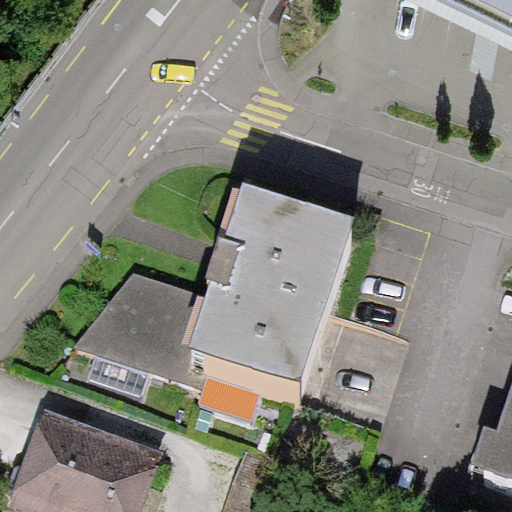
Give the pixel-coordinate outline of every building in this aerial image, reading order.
[(511,16),(477,0),(435,0),(511,35),(511,16)] [(511,0),(477,0),(511,16),(511,0)] [(212,304),(132,278),(74,351),(202,393),(210,379),(298,406),(354,242),(242,211),(212,304)] [(486,441),(472,481),(511,494),(511,414),(501,446),(486,441)] [(141,511),(158,468),(48,428),(15,511),(141,511)]
